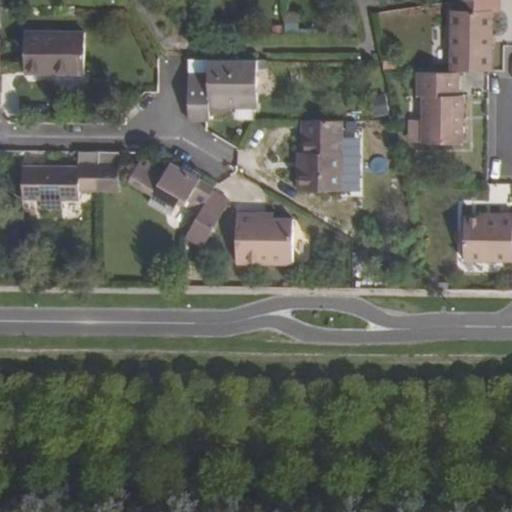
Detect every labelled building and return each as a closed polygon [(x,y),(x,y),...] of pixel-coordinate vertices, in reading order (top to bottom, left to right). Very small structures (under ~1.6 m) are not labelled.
[(492,70),(492,11),(499,11),(499,0),(460,0),(457,1),(457,11),(453,10),(452,70),(492,70)] [(26,33),(26,74),(84,75),(84,34),(26,33)] [(506,74),(511,73),(511,45),(502,47),(506,74)] [(189,74),(189,120),(210,120),(210,111),(234,112),(234,104),(260,105),(260,61),(209,60),(210,75),(189,74)] [(413,119),(413,141),(461,141),(461,94),(456,94),(456,72),(409,71),(409,94),(414,94),(413,119)] [(384,94),(371,94),(371,113),(384,113),(384,94)] [(413,141),(413,119),(400,119),(399,141),(413,141)] [(300,169),(299,191),(341,193),(342,122),(306,122),(305,145),(305,146),(305,169),(300,169)] [(25,167),(25,200),(43,200),(43,210),(63,210),(63,201),(82,201),(82,191),(99,192),(100,154),(80,153),(80,167),(25,167)] [(100,154),(99,192),(122,192),(122,153),(100,154)] [(178,197),(202,210),(213,192),(215,188),(201,180),(203,174),(194,169),(191,174),(169,162),(164,171),(141,157),(129,177),(152,190),(148,197),(170,210),(178,197)] [(202,210),(186,238),(210,237),(229,203),(213,192),(202,210)] [(465,217),(464,260),(511,260),(511,213),(499,214),(499,217),(465,217)] [(238,216),(238,264),(294,265),(294,220),(275,221),(260,221),(260,216),(238,216)]
